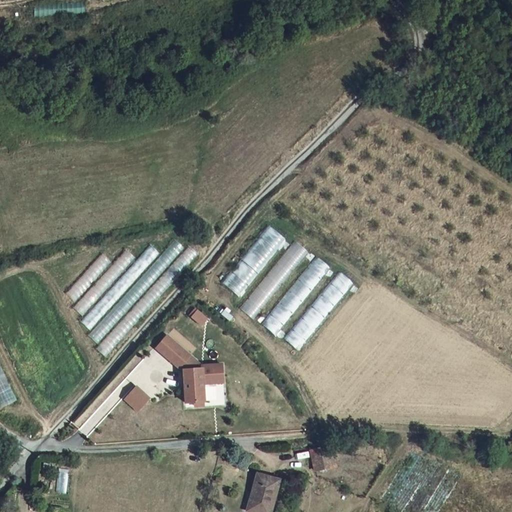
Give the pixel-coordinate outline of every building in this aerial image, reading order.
[(37,5),(37,14),(63,14),(63,5),(37,5)] [(222,283),(239,297),(286,242),(268,227),(222,283)] [(176,240),(88,336),(98,344),(185,248),(176,240)] [(295,240),(239,308),(253,320),(310,252),(295,240)] [(81,322),(91,330),(160,254),(150,245),(81,322)] [(188,246),(96,348),(106,358),(199,256),(188,246)] [(72,306),(83,316),(137,258),(126,248),(72,306)] [(102,253),(65,293),(75,302),(112,262),(102,253)] [(260,324),(276,337),(332,267),(316,255),(260,324)] [(339,271),(283,338),(298,351),(354,283),(339,271)] [(199,327),(206,318),(192,308),(186,316),(199,327)] [(169,335),(158,347),(180,367),(184,371),(184,373),(185,402),(204,401),(203,384),(223,383),(223,365),(202,366),(191,355),(169,335)] [(0,363),(0,406),(1,409),(18,400),(0,363)] [(136,387),(125,399),(138,411),(148,399),(136,387)] [(310,451),(314,471),(334,467),(330,447),(310,451)] [(249,511),(269,511),(278,480),(255,474),(251,493),(254,494),(249,511)]
